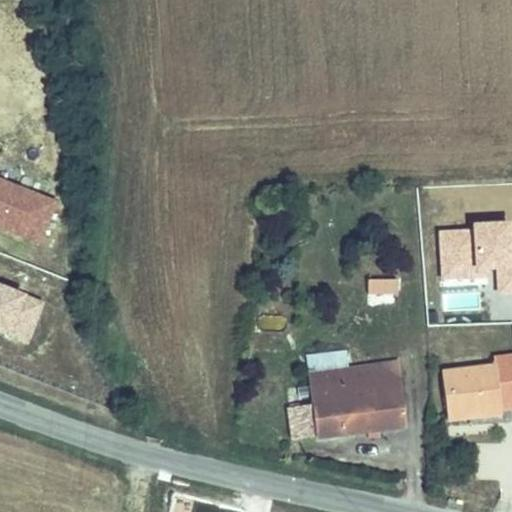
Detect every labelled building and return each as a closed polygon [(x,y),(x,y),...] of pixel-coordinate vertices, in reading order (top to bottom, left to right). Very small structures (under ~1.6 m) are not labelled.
[(57,200),(0,179),(0,230),(40,245),(57,200)] [(30,338),(43,300),(0,285),(0,334),(7,337),(10,331),(30,338)] [(317,346),(319,367),(360,361),(358,341),(317,346)] [(360,361),(319,367),(324,400),(297,403),(302,438),(417,424),(408,355),(360,361)] [(511,376),(467,379),(470,420),(508,419),(508,424),(511,423),(511,376)]
